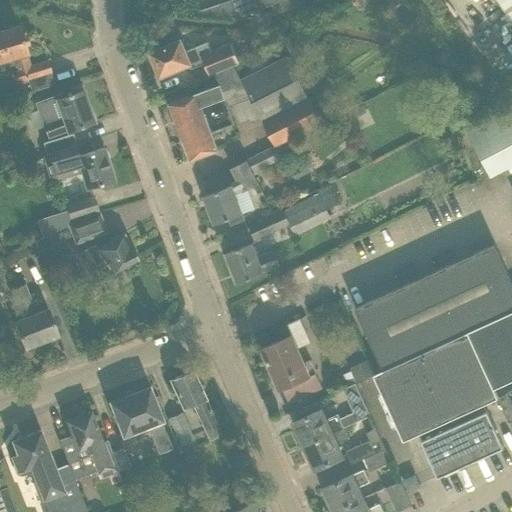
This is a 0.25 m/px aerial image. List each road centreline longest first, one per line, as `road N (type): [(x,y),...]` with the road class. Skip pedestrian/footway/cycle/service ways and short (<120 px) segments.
road 1 (residential): [(213,330),(106,31),(105,0)]
road 2 (residential): [(0,409),(213,330)]
road 3 (residential): [(293,511),(213,330)]
